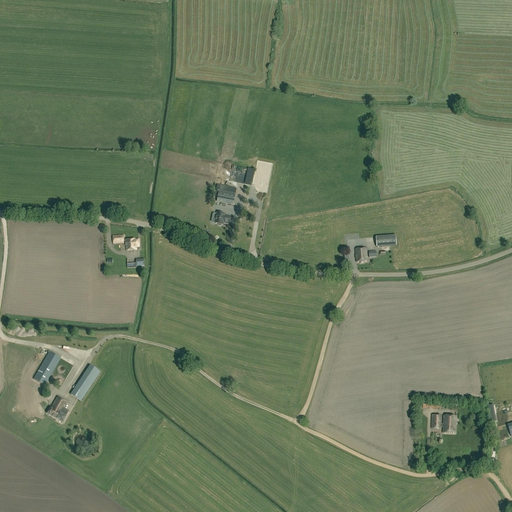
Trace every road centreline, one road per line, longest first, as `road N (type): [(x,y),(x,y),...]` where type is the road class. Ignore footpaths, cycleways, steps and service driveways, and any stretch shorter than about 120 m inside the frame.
road 1 (track): [(511,501),(485,470),(422,475),(369,460),(228,392),(165,347),(116,336),(103,339),(91,357),(0,335)]
road 2 (unclassified): [(511,251),(422,274),(321,273),(226,255),(126,220),(0,213)]
road 3 (track): [(299,424),(353,274)]
